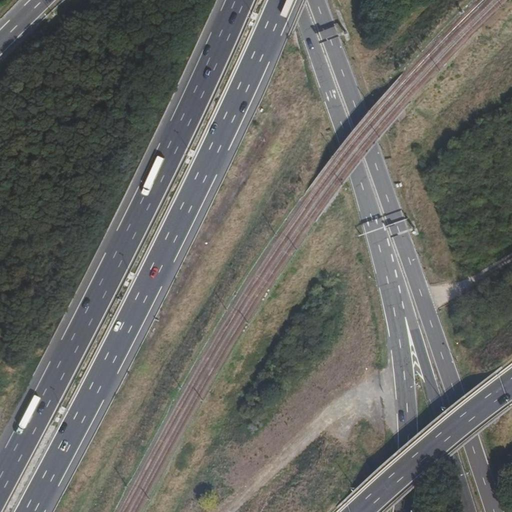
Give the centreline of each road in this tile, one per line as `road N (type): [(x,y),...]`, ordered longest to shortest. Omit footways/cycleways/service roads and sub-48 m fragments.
road 1 (motorway): [(31,511),(285,0)]
road 2 (motorway): [(238,0),(0,491)]
road 3 (secondary): [(492,511),(315,0)]
road 4 (secondary): [(296,0),(395,295)]
road 5 (tertiary): [(395,295),(417,325),(471,511)]
road 6 (secondary): [(395,295),(409,437),(403,511)]
road 7 (motorway): [(361,511),(511,386)]
